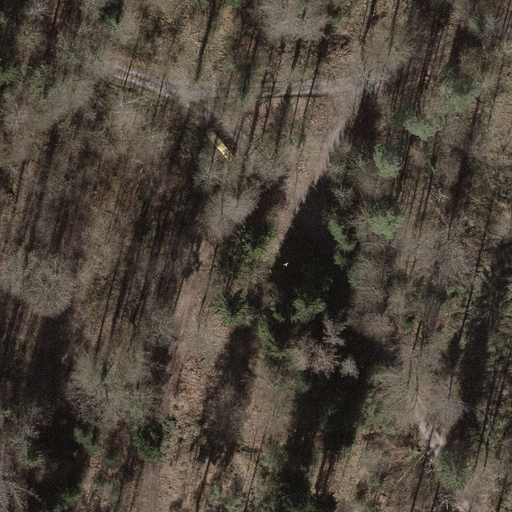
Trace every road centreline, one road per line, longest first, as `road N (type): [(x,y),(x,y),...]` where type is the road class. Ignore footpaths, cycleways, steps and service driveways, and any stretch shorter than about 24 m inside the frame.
road 1 (track): [(475,511),(318,225),(273,175),(154,83),(0,25)]
road 2 (track): [(511,26),(351,78),(252,89),(154,83)]
road 3 (track): [(351,78),(318,225)]
